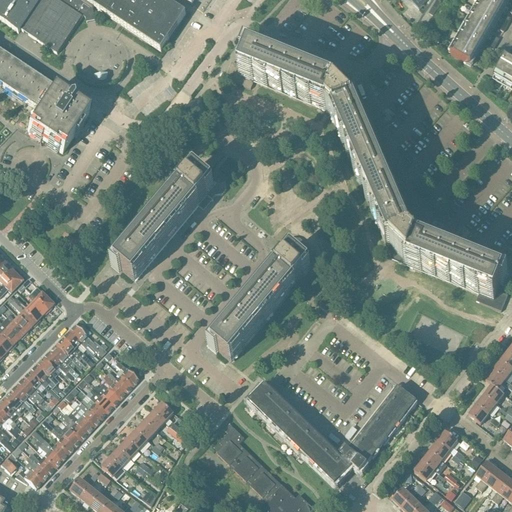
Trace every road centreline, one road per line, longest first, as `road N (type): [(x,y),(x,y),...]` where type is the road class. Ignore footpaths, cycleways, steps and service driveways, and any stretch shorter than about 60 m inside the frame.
road 1 (residential): [(179,103),(239,30),(365,71)]
road 2 (residential): [(38,505),(165,370)]
road 3 (residential): [(188,352),(262,261),(263,248),(228,219)]
road 4 (residential): [(365,71),(363,87),(417,221)]
road 5 (residential): [(228,219),(255,183),(252,164),(179,103)]
road 6 (residential): [(117,116),(0,38)]
road 7 (secondary): [(395,39),(498,133)]
road 8 (residential): [(439,409),(363,510)]
road 9 (residential): [(307,350),(289,372),(343,414),(360,391)]
